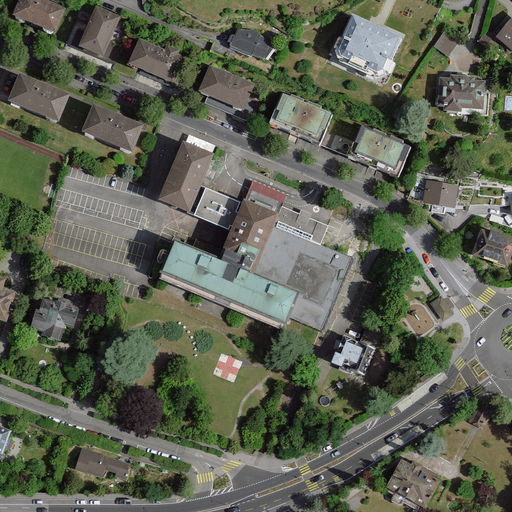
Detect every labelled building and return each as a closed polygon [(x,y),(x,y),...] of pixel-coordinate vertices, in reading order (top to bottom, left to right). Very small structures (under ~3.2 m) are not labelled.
[(47,0),(18,0),(12,14),(37,25),(56,33),(66,8),(47,0)] [(86,31),(79,46),(104,56),(110,42),(121,16),(96,6),(87,27),(86,31)] [(511,17),(511,18),(493,40),(511,55),(511,17)] [(348,19),(334,55),(336,64),(371,78),(382,76),(395,40),(348,19)] [(120,47),(110,42),(104,56),(79,46),(86,31),(78,28),(71,45),(114,63),(120,47)] [(236,30),(230,46),(263,60),(270,43),(254,31),(236,30)] [(450,56),(458,42),(443,33),(435,48),(450,56)] [(139,38),(128,63),(141,69),(174,82),(176,78),(183,63),(186,57),(178,54),(180,50),(167,44),(165,49),(139,38)] [(210,64),(198,91),(208,95),(221,101),(244,111),(249,98),(255,84),(210,64)] [(174,82),(141,69),(140,73),(178,89),(182,80),(176,78),(174,82)] [(448,81),(436,80),(435,107),(442,108),(441,114),(459,115),(459,110),(482,112),(484,83),(472,82),(472,78),(448,76),(448,81)] [(48,90),(21,78),(11,102),(57,121),(67,98),(48,90)] [(221,101),(208,95),(206,101),(252,120),(259,102),(249,98),(244,111),(221,101)] [(282,96),(269,125),(294,135),(320,146),(326,131),(332,117),(282,96)] [(122,120),(94,109),(84,132),(131,151),(141,128),(122,120)] [(411,149),(360,128),(354,142),(348,157),(372,168),(399,179),(411,149)] [(326,131),(320,146),(348,157),(354,142),(326,131)] [(211,157),(184,146),(161,200),(188,212),(211,157)] [(456,187),(423,181),(418,204),(452,211),(456,187)] [(191,250),(175,244),(161,279),(282,330),(287,318),(296,296),(251,277),(281,207),(286,196),(269,188),(253,183),(240,215),(234,228),(225,251),(196,239),(191,250)] [(230,226),(234,228),(240,215),(236,213),(240,203),(206,188),(194,217),(228,231),(230,226)] [(300,215),(281,207),(251,277),(296,296),(287,318),(303,325),(323,333),(354,258),(321,244),(328,227),(309,219),(311,214),(301,210),(300,215)] [(511,240),(481,230),(472,256),(507,268),(511,252),(511,240)] [(354,235),(350,247),(363,253),(368,241),(354,235)] [(0,324),(1,325),(11,294),(0,289),(0,287),(2,282),(0,281),(0,324)] [(442,296),(428,306),(441,324),(455,314),(442,296)] [(32,311),(26,331),(40,334),(39,337),(55,342),(59,327),(69,330),(75,310),(39,300),(36,312),(32,311)] [(375,345),(339,331),(328,359),(336,362),(335,365),(348,370),(349,366),(364,372),(375,345)] [(480,405),(470,423),(483,430),(493,412),(480,405)] [(78,449),(72,471),(98,479),(99,473),(122,479),(127,463),(78,449)] [(398,461),(382,490),(423,511),(438,483),(434,481),(437,476),(411,462),(408,467),(398,461)]
